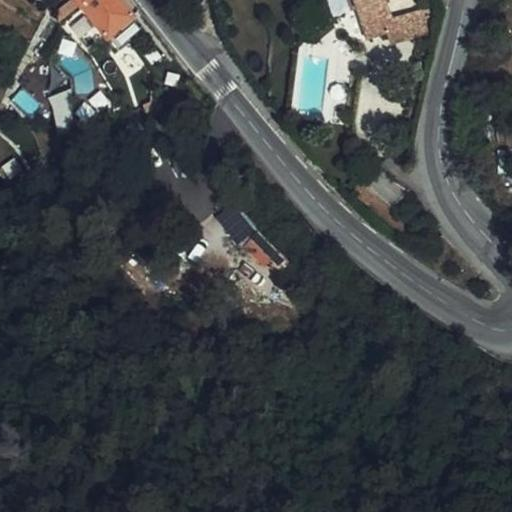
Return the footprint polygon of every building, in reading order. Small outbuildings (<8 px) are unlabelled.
[(122,0),(87,0),(82,5),(109,40),(123,28),(131,19),(135,16),(122,0)] [(355,0),(349,0),(353,12),(359,10),(355,0)] [(355,0),(359,10),(369,40),(395,33),(386,1),(388,0),(355,0)] [(131,19),(123,28),(131,39),(141,32),(131,19)] [(57,131),(67,130),(64,92),(53,93),(57,131)]
